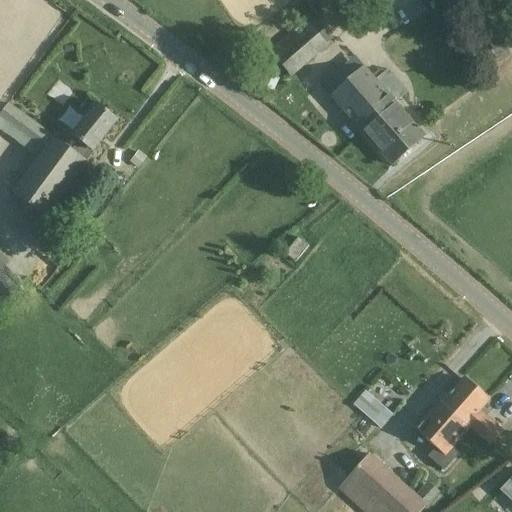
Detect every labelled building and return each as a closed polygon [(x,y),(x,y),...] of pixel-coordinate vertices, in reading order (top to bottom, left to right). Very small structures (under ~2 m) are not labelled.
[(339,8),(333,0),(304,0),(320,22),(339,8)] [(364,0),(350,0),(339,8),(347,19),(367,4),(364,0)] [(304,22),(268,53),(288,77),(325,46),(304,22)] [(502,47),(489,54),(495,65),(508,57),(502,47)] [(362,68),(329,97),(361,134),(394,105),(362,68)] [(82,141),(72,151),(89,163),(90,163),(89,162),(103,141),(119,120),(100,102),(75,135),(82,141)] [(49,219),(89,163),(72,151),(7,103),(0,113),(0,121),(42,152),(12,193),(49,219)] [(394,105),(361,134),(390,167),(423,138),(394,105)] [(138,152),(130,162),(138,168),(146,158),(138,152)] [(296,263),(308,246),(299,238),(285,255),(296,263)] [(0,258),(0,302),(23,284),(0,258)] [(446,395),(429,415),(439,425),(445,417),(466,433),(471,429),(490,445),(491,444),(504,432),(486,416),(489,413),(484,408),(489,401),(489,400),(466,379),(450,397),(446,395)] [(365,393),(354,406),(382,430),(393,417),(365,393)] [(429,415),(416,430),(437,449),(429,458),(445,472),(460,455),(453,448),(466,433),(445,417),(439,425),(429,415)] [(371,454),(339,491),(362,511),(421,511),(427,505),(428,504),(418,495),(371,454)] [(511,479),(501,491),(511,502),(511,479)]
